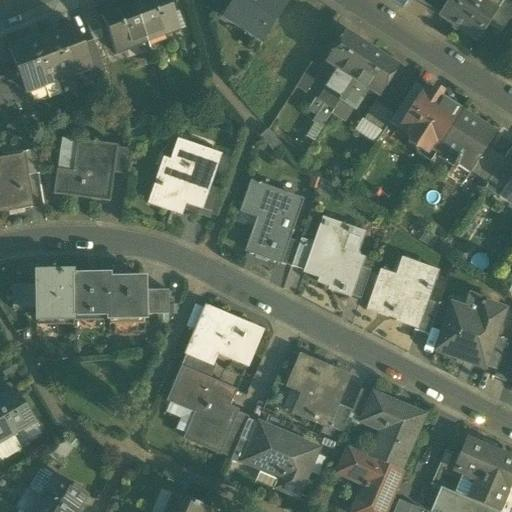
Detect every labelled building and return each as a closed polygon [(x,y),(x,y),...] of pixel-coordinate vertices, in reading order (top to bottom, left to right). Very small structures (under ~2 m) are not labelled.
[(150,0),(150,1),(134,8),(146,40),(160,34),(162,39),(179,32),(167,0),(150,0)] [(258,28),(268,35),(286,7),(275,0),(238,0),(225,20),(239,29),(242,25),(255,33),(258,28)] [(409,0),(386,0),(403,11),(409,0)] [(449,0),(423,0),(420,5),(438,17),(449,0)] [(477,43),(489,25),(497,12),(496,11),(478,0),(449,0),(438,17),(477,43)] [(478,0),(496,11),(503,0),(478,0)] [(511,0),(503,0),(496,11),(497,12),(489,25),(497,31),(507,15),(511,18),(511,0)] [(131,45),(146,40),(134,8),(116,14),(115,12),(101,18),(116,56),(133,50),(131,45)] [(82,13),(90,34),(101,30),(93,9),(82,13)] [(73,26),(41,39),(57,83),(88,72),(90,71),(81,47),(73,26)] [(325,91),(340,101),(371,52),(344,35),(325,65),(337,73),(325,91)] [(29,94),(57,83),(41,39),(11,50),(18,70),(28,95),(29,94)] [(88,72),(91,79),(105,73),(93,42),(81,47),(90,71),(88,72)] [(398,70),(371,52),(340,101),(347,106),(354,110),(367,92),(378,99),(398,70)] [(295,88),(306,95),(321,72),(310,65),(295,88)] [(3,76),(4,77),(13,102),(15,106),(31,100),(29,94),(28,95),(18,70),(3,76)] [(0,107),(13,102),(4,77),(0,78),(0,107)] [(412,89),(394,117),(388,125),(398,132),(422,95),(412,89)] [(325,91),(317,103),(332,113),(340,101),(325,91)] [(422,146),(436,154),(462,115),(439,101),(441,99),(440,95),(435,92),(431,93),(427,99),(422,95),(398,132),(407,138),(407,145),(415,150),(422,147),(422,146)] [(347,106),(340,101),(332,113),(340,118),(347,106)] [(330,116),(332,113),(317,103),(316,102),(309,112),(316,117),(312,123),(321,129),(330,116)] [(382,134),(388,125),(394,117),(376,105),(364,122),(382,134)] [(345,125),(354,110),(347,106),(340,118),(332,113),(330,116),(345,125)] [(495,137),(462,115),(436,154),(453,165),(452,168),(456,171),(457,168),(470,176),(470,175),(483,154),(487,149),(495,137)] [(382,134),(364,122),(362,121),(354,133),(375,146),(382,134)] [(259,139),(272,153),(280,146),(267,131),(259,139)] [(60,142),(56,174),(73,176),(77,144),(60,142)] [(52,198),(108,206),(112,175),(116,151),(116,149),(77,144),(73,176),(56,174),(52,198)] [(152,206),(180,215),(184,205),(201,211),(209,188),(219,160),(178,146),(164,186),(160,184),(152,206)] [(504,160),(487,149),(483,154),(500,165),(504,160)] [(112,175),(127,177),(130,153),(116,151),(112,175)] [(23,158),(27,178),(39,176),(34,152),(22,154),(22,158),(23,158)] [(504,160),(500,165),(492,179),(505,188),(509,183),(511,177),(511,155),(508,153),(504,160)] [(487,186),(492,179),(500,165),(483,154),(470,175),(487,186)] [(0,213),(32,208),(27,178),(23,158),(22,158),(0,162),(0,213)] [(492,179),(487,186),(484,191),(498,200),(505,188),(492,179)] [(320,180),(315,195),(328,202),(336,190),(320,180)] [(248,253),(280,264),(288,240),(301,204),(251,187),(243,210),(260,216),(248,253)] [(201,211),(212,215),(220,192),(209,188),(201,211)] [(331,291),(349,297),(359,268),(361,262),(355,260),(342,255),(349,233),(324,224),(317,246),(307,273),(322,278),(320,283),(332,287),(331,291)] [(342,255),(355,260),(362,237),(349,233),(342,255)] [(280,264),(291,268),(299,243),(288,240),(280,264)] [(300,240),(299,243),(291,268),(307,273),(317,246),(300,240)] [(400,264),(395,280),(407,284),(413,268),(400,264)] [(349,297),(360,300),(370,272),(359,268),(349,297)] [(416,328),(417,329),(426,303),(435,276),(413,268),(407,284),(395,280),(382,276),(370,311),(401,321),(400,323),(416,328)] [(73,322),(73,319),(72,279),(72,274),(35,274),(36,286),(36,311),(36,323),(73,322)] [(108,278),(72,279),(73,319),(108,318),(108,282),(108,278)] [(144,281),(108,282),(108,318),(109,322),(145,322),(145,318),(145,294),(144,281)] [(11,286),(12,311),(36,311),(36,286),(11,286)] [(168,293),(156,294),(156,317),(168,317),(168,293)] [(145,318),(156,317),(156,294),(145,294),(145,318)] [(468,294),(462,311),(466,312),(465,315),(477,319),(481,308),(479,308),(480,303),(488,306),(489,301),(468,294)] [(428,337),(432,325),(438,307),(426,303),(417,329),(416,328),(415,333),(428,337)] [(454,358),(484,368),(495,338),(495,337),(504,312),(488,306),(480,303),(479,308),(481,308),(477,319),(465,315),(466,312),(462,311),(450,307),(450,308),(443,329),(435,353),(454,360),(454,358)] [(439,305),(438,307),(432,325),(443,329),(450,308),(439,305)] [(196,334),(205,311),(194,307),(185,329),(196,334)] [(214,350),(248,365),(261,334),(205,310),(205,311),(196,334),(186,356),(207,365),(208,364),(214,350)] [(484,368),(496,372),(502,354),(506,342),(495,338),(484,368)] [(511,365),(511,358),(502,354),(496,372),(494,379),(506,384),(506,382),(505,382),(511,365)] [(182,370),(210,381),(216,367),(208,364),(207,365),(186,356),(181,369),(182,370)] [(301,417),(328,429),(337,406),(349,379),(302,360),(289,390),(309,398),(301,417)] [(185,439),(219,454),(236,414),(224,408),(231,391),(210,381),(182,370),(169,401),(171,402),(196,413),(186,437),(185,439)] [(14,391),(0,399),(0,415),(13,437),(34,425),(14,391)] [(360,391),(352,412),(350,415),(362,420),(373,396),(360,391)] [(382,429),(369,460),(401,473),(424,418),(373,396),(362,420),(382,429)] [(196,413),(171,402),(166,415),(180,421),(175,432),(186,437),(196,413)] [(342,435),(350,415),(352,412),(337,406),(328,429),(342,435)] [(219,454),(232,459),(240,441),(248,421),(249,419),(236,414),(219,454)] [(0,415),(0,445),(13,437),(0,415)] [(251,446),(259,426),(248,421),(240,441),(251,446)] [(277,491),(297,499),(308,474),(316,456),(318,452),(304,446),(304,448),(293,443),(294,441),(259,426),(251,446),(243,464),(244,464),(260,471),(266,474),(268,470),(282,476),(281,479),(277,491)] [(13,437),(0,445),(0,464),(22,452),(13,437)] [(251,446),(240,441),(232,459),(230,463),(242,468),(244,464),(243,464),(251,446)] [(74,449),(64,442),(43,455),(61,467),(74,449)] [(477,501),(475,505),(491,511),(497,511),(511,478),(511,461),(466,443),(454,472),(462,476),(483,485),(477,501)] [(385,511),(401,473),(369,460),(348,451),(338,475),(364,486),(353,511),(385,511)] [(316,456),(308,474),(317,478),(325,460),(316,456)] [(256,482),(277,491),(281,479),(282,476),(268,470),(266,474),(260,471),(256,482)] [(31,492),(41,498),(54,478),(43,472),(39,473),(30,487),(31,492)] [(455,492),(477,501),(483,485),(462,476),(455,492)] [(54,478),(41,498),(63,511),(78,511),(87,498),(54,477),(54,478)] [(510,511),(511,509),(511,478),(497,511),(510,511)] [(32,511),(41,498),(31,492),(26,489),(14,509),(17,511),(32,511)] [(491,511),(475,505),(442,491),(432,511),(491,511)] [(171,496),(164,511),(207,511),(208,511),(171,496)] [(32,511),(63,511),(41,498),(32,511)] [(408,511),(411,508),(398,502),(393,511),(408,511)]
